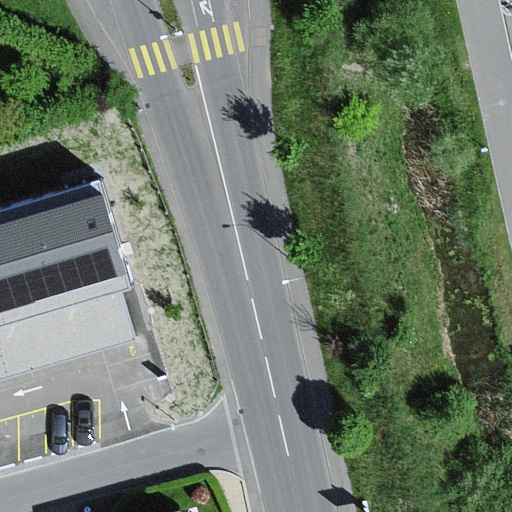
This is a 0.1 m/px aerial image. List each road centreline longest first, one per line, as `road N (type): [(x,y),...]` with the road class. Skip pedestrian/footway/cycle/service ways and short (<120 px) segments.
road 1 (primary): [(300,511),(211,136)]
road 2 (primary): [(135,0),(153,60),(211,136)]
road 3 (residential): [(478,0),(511,153)]
road 4 (primary): [(211,136),(215,45),(205,0)]
